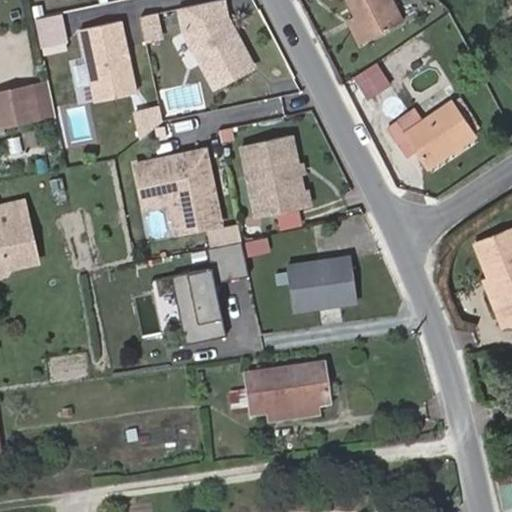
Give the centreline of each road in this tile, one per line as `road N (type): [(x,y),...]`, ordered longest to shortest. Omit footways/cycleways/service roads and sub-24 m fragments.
road 1 (residential): [(482,511),(465,427),(405,243)]
road 2 (residential): [(405,243),(278,0)]
road 3 (unknown): [(426,309),(259,338),(232,322),(218,284)]
road 4 (residential): [(405,243),(511,172)]
